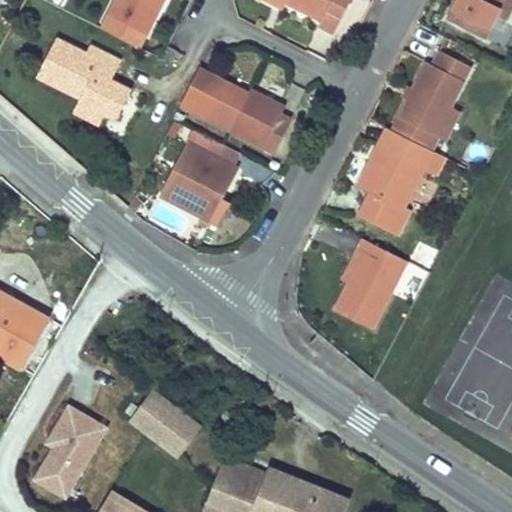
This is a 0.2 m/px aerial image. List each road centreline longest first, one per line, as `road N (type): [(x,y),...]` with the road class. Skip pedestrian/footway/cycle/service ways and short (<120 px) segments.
road 1 (secondary): [(225,321),(499,511)]
road 2 (residential): [(135,250),(4,461),(10,505),(21,511)]
road 3 (residential): [(225,321),(286,236),(361,89)]
road 4 (residential): [(361,89),(203,6)]
road 5 (secondary): [(9,144),(135,250)]
